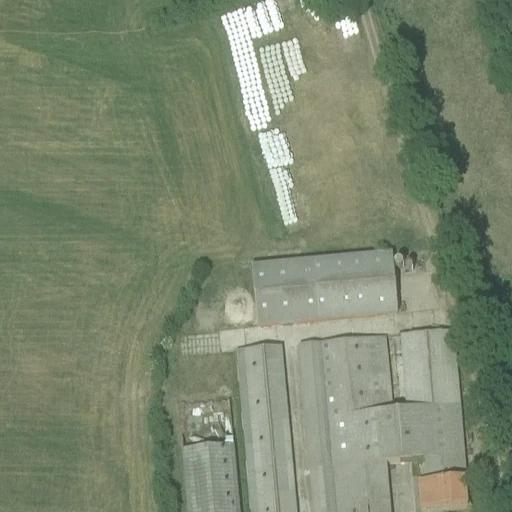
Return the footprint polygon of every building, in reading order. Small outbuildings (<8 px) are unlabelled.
[(391,255),(252,267),(257,327),(396,315),(391,255)] [(394,410),(388,340),(299,347),(311,511),(387,511),(384,463),(416,460),(418,483),(465,480),(454,334),(399,338),(405,409),(394,410)] [(248,511),(294,511),(280,348),(234,352),(248,511)] [(237,511),(232,446),(182,450),(186,511),(237,511)] [(413,511),(462,511),(461,487),(412,490),(413,511)]
